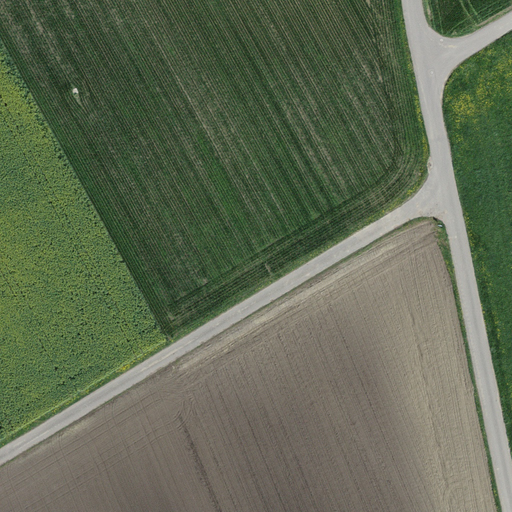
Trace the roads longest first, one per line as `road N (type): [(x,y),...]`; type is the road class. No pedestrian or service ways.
road 1 (track): [(0,459),(443,188)]
road 2 (track): [(511,511),(443,188)]
road 3 (track): [(443,188),(422,68)]
